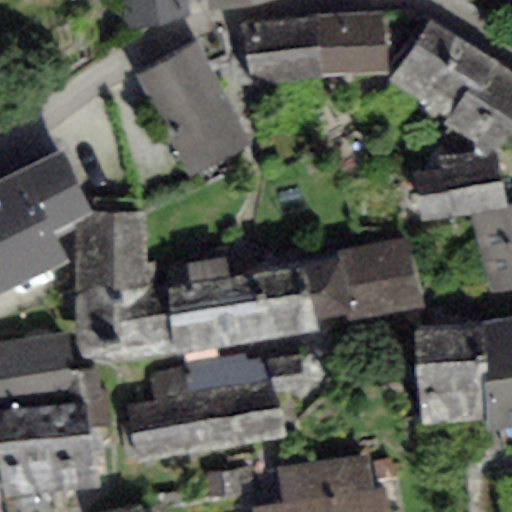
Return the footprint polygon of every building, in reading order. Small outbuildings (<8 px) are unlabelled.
[(134,0),(138,31),(183,26),(180,0),(134,0)] [(203,0),(207,15),(271,0),(203,0)] [(316,15),(319,74),(385,71),(382,12),(316,15)] [(319,74),(316,15),(240,23),(248,85),(319,79),(319,74)] [(511,76),(428,21),(396,72),(498,148),(511,124),(511,76)] [(197,45),(145,74),(194,161),(246,132),(197,45)] [(0,294),(67,262),(52,231),(74,221),(91,213),(60,151),(0,179),(0,294)] [(411,174),(420,223),(469,215),(505,209),(504,205),(497,160),(411,174)] [(511,203),(504,205),(505,209),(469,215),(490,296),(511,290),(511,203)] [(74,221),(74,297),(145,289),(145,213),(91,213),(74,221)] [(339,260),(303,267),(313,321),(345,315),(347,323),(423,308),(409,237),(338,251),(339,260)] [(167,286),(173,350),(317,335),(313,321),(303,267),(229,279),(227,258),(187,264),(189,283),(167,286)] [(145,289),(74,297),(78,361),(173,350),(167,286),(145,289)] [(485,423),(485,432),(511,427),(511,316),(482,322),(487,374),(483,375),(485,423)] [(482,322),(413,331),(419,428),(485,423),(483,375),(487,374),(482,322)] [(66,337),(0,346),(0,398),(93,391),(89,366),(71,369),(66,337)] [(157,398),(130,402),(138,455),(281,431),(273,381),(294,377),(290,353),(153,375),(157,398)] [(84,397),(0,403),(0,422),(4,479),(90,472),(84,397)] [(304,503),(260,510),(260,511),(386,511),(383,490),(367,492),(361,457),(298,466),(304,503)]
